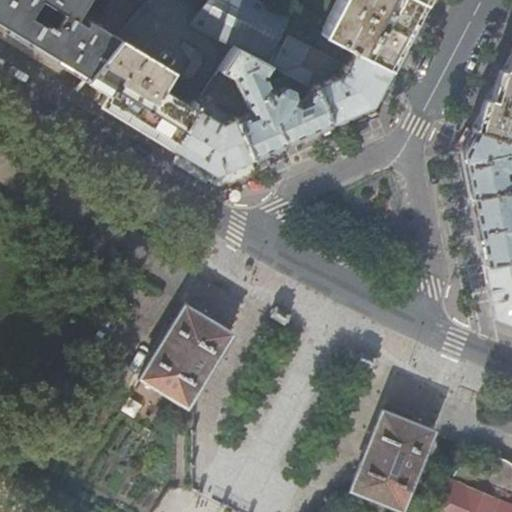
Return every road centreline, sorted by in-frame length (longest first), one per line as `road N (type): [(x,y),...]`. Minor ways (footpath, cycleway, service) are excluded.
road 1 (residential): [(0,83),(237,228)]
road 2 (residential): [(237,228),(437,332)]
road 3 (residential): [(437,332),(405,148)]
road 4 (residential): [(405,148),(237,228)]
road 5 (residential): [(405,148),(483,0)]
